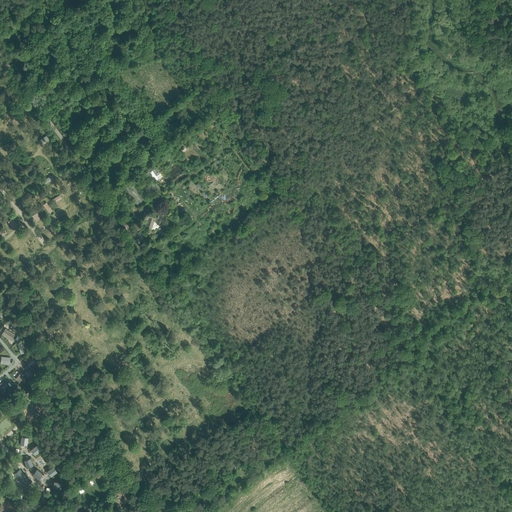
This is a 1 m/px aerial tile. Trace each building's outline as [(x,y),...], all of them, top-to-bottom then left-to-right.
[(34,132),(43,126),(38,121),(30,127),(34,132)] [(20,152),(30,144),(26,140),(23,142),(16,133),(11,137),(18,146),(16,148),(20,152)] [(36,167),(39,171),(47,167),(45,163),(36,167)] [(156,167),(152,170),(156,176),(160,173),(156,167)] [(128,185),(125,188),(141,210),(163,193),(147,171),(128,185)] [(44,184),(53,179),(51,175),(42,180),(44,184)] [(92,193),(84,196),(86,203),(95,200),(92,193)] [(52,203),(61,199),(59,194),(50,198),(52,203)] [(48,211),(51,208),(46,201),(43,204),(48,211)] [(151,233),(152,229),(154,230),(156,223),(161,224),(166,210),(161,208),(158,218),(155,217),(149,215),(145,227),(147,228),(146,231),(151,233)] [(31,215),(35,221),(40,218),(36,211),(31,215)] [(82,220),(85,225),(94,219),(91,215),(82,220)] [(7,221),(12,227),(17,224),(11,217),(7,221)] [(23,251),(18,256),(25,263),(30,258),(23,251)] [(17,264),(7,259),(5,262),(15,267),(17,264)] [(90,278),(81,284),(85,291),(94,285),(90,278)] [(96,290),(86,295),(89,300),(98,295),(96,290)] [(46,301),(52,295),(49,292),(42,298),(46,301)] [(52,299),(47,303),(51,310),(57,306),(52,299)] [(73,308),(77,314),(83,310),(80,304),(73,308)] [(149,325),(157,319),(153,313),(145,319),(149,325)] [(97,325),(87,332),(89,336),(100,329),(97,325)] [(12,341),(16,335),(5,328),(1,334),(12,341)] [(71,341),(74,347),(82,343),(80,337),(71,341)] [(28,364),(34,360),(30,355),(24,360),(28,364)] [(1,356),(0,363),(10,364),(10,357),(1,356)] [(116,360),(120,366),(125,362),(121,356),(116,360)] [(28,380),(34,376),(28,369),(23,374),(28,380)] [(15,379),(22,384),(26,379),(19,374),(15,379)] [(120,386),(117,380),(111,384),(109,381),(104,384),(107,389),(111,387),(113,391),(120,386)] [(131,390),(133,395),(142,391),(139,385),(131,390)] [(146,405),(145,403),(148,402),(144,395),(137,400),(142,407),(146,405)] [(17,423),(21,420),(15,412),(11,415),(17,423)] [(122,431),(127,427),(123,421),(118,425),(122,431)] [(21,436),(19,444),(27,445),(28,437),(21,436)] [(117,436),(109,441),(112,445),(120,440),(117,436)] [(36,444),(30,449),(35,455),(41,450),(36,444)] [(1,459),(5,464),(9,461),(5,455),(1,458),(2,459),(1,459)] [(31,457),(23,460),(26,468),(33,465),(31,457)] [(53,466),(46,470),(51,477),(57,472),(53,466)] [(139,467),(132,471),(135,476),(142,472),(139,467)] [(37,468),(32,474),(38,479),(43,473),(37,468)] [(19,469),(13,473),(24,488),(30,483),(19,469)] [(54,480),(52,488),(60,489),(61,482),(54,480)] [(120,488),(114,492),(123,504),(129,500),(127,498),(129,496),(126,492),(124,493),(120,488)]
